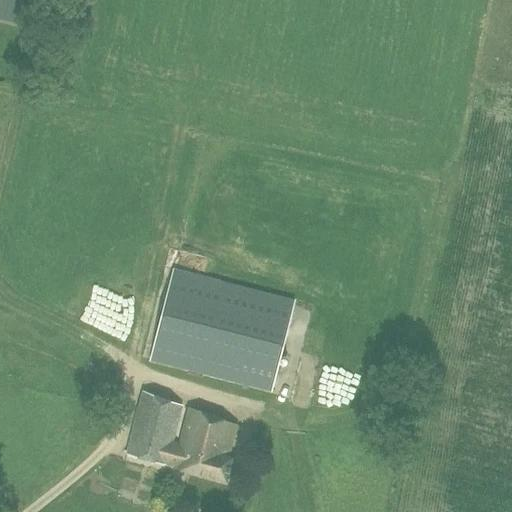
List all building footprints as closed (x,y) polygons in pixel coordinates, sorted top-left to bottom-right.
[(0,0),(0,16),(22,22),(27,0),(0,0)] [(179,261),(182,250),(166,247),(164,258),(179,261)] [(204,267),(203,252),(183,253),(183,267),(204,267)] [(173,270),(150,360),(271,391),(294,301),(173,270)] [(143,392),(126,455),(228,482),(235,458),(229,456),(238,425),(190,408),(180,444),(173,442),(182,406),(143,392)]
